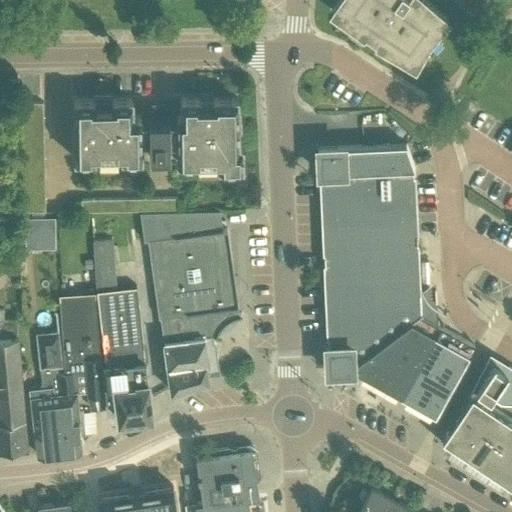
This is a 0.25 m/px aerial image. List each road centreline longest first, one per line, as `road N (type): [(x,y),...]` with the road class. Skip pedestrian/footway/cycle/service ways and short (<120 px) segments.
road 1 (residential): [(289,415),(289,54)]
road 2 (residential): [(289,415),(198,419),(75,465),(0,472)]
road 3 (residential): [(0,56),(289,54)]
road 4 (residential): [(499,511),(336,426),(289,415)]
road 5 (unknown): [(133,233),(164,431)]
